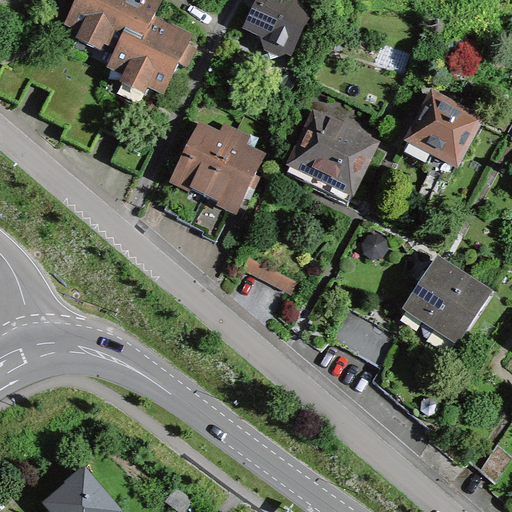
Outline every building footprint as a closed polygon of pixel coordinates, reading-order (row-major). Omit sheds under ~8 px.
[(145,0),(80,0),(68,25),(77,29),(73,38),(98,51),(103,41),(119,48),(109,67),(125,75),(153,20),(157,10),(144,4),(145,0)] [(310,13),(285,0),(263,0),(249,29),(262,35),(271,60),(306,48),(301,32),(310,13)] [(191,40),(153,20),(125,75),(120,85),(139,95),(145,84),(164,94),(191,40)] [(54,92),(62,75),(66,67),(41,55),(29,80),(31,81),(54,92)] [(29,80),(4,67),(0,74),(0,95),(19,105),(31,81),(29,80)] [(68,128),(88,87),(62,75),(54,92),(42,116),(68,128)] [(115,101),(88,87),(68,128),(63,138),(90,152),(102,127),(115,101)] [(434,98),(404,153),(428,166),(426,171),(449,183),(481,123),(434,98)] [(115,101),(102,127),(125,139),(126,139),(139,112),(115,101)] [(315,118),(287,175),(308,186),(308,187),(348,206),(377,147),(357,138),(358,135),(322,118),(320,120),(315,118)] [(199,127),(177,175),(196,184),(194,188),(192,191),(206,198),(229,149),(217,143),(220,137),(199,127)] [(146,149),(126,139),(125,139),(113,163),(134,173),(146,149)] [(240,154),(229,149),(206,198),(219,204),(223,197),(241,206),(264,159),(242,149),(240,154)] [(194,188),(180,181),(165,211),(179,218),(192,191),(194,188)] [(191,227),(206,198),(192,191),(179,218),(178,220),(191,227)] [(217,207),(219,204),(206,198),(191,227),(205,233),(217,207)] [(217,207),(205,233),(203,237),(217,244),(232,214),(217,207)] [(306,264),(259,240),(245,269),(278,285),(282,277),(296,284),(306,264)] [(437,263),(407,309),(426,321),(424,324),(425,336),(450,354),(458,342),(460,343),(490,297),(437,263)] [(389,353),(397,338),(347,309),(329,340),(381,368),(389,353)] [(418,379),(389,353),(381,368),(373,382),(397,403),(418,379)] [(430,388),(418,379),(397,403),(409,413),(430,388)] [(436,435),(453,407),(430,388),(409,413),(436,435)] [(511,456),(498,445),(480,472),(494,485),(511,458),(511,456)] [(116,511),(85,475),(47,506),(52,511),(116,511)]
